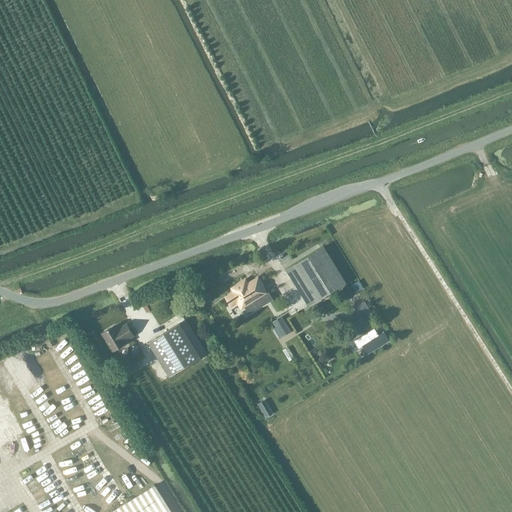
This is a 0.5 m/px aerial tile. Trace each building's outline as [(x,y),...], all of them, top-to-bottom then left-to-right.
[(294,265),(316,301),(347,282),(325,246),(294,265)] [(228,297),(227,297),(232,305),(233,305),(239,301),(241,300),(245,307),(254,301),(256,304),(270,295),(259,278),(248,284),(246,280),(242,283),(233,288),(236,292),(234,293),(228,297)] [(290,331),(282,318),(276,321),(279,326),(285,335),(290,331)] [(103,333),(113,351),(127,343),(125,341),(134,336),(127,324),(118,329),(116,326),(103,333)] [(375,328),(354,341),(359,349),(364,346),(369,354),(390,341),(384,333),(379,336),(375,328)] [(166,332),(150,342),(158,356),(175,345),(166,332)] [(280,350),(285,361),(293,358),(288,346),(280,350)] [(34,361),(39,356),(31,349),(26,354),(34,361)] [(22,361),(18,369),(22,371),(27,363),(22,361)] [(30,383),(36,371),(30,368),(27,372),(28,373),(25,380),(30,383)] [(87,370),(76,376),(88,397),(99,391),(87,370)] [(60,397),(68,393),(65,388),(57,392),(60,397)] [(39,399),(43,391),(39,389),(34,397),(39,399)] [(0,393),(0,447),(24,433),(0,393)] [(44,409),(51,401),(47,398),(41,405),(44,409)] [(273,414),(267,404),(260,408),(266,418),(273,414)] [(44,410),(46,414),(55,409),(53,405),(44,410)] [(75,411),(70,414),(74,423),(79,420),(75,411)] [(57,415),(49,421),(56,429),(63,422),(57,415)] [(19,450),(24,448),(20,439),(15,442),(19,450)] [(77,458),(87,452),(80,442),(71,448),(77,458)] [(11,445),(5,448),(11,458),(17,454),(11,445)] [(60,468),(72,460),(66,452),(61,456),(62,458),(56,462),(60,468)] [(49,463),(43,466),(47,475),(53,472),(49,463)] [(38,470),(42,478),(47,476),(42,468),(38,470)] [(0,495),(10,488),(6,482),(0,485),(0,495)] [(171,511),(155,485),(112,511),(171,511)] [(69,507),(78,509),(82,491),(74,489),(69,507)] [(2,499),(6,503),(12,496),(9,493),(2,499)]
